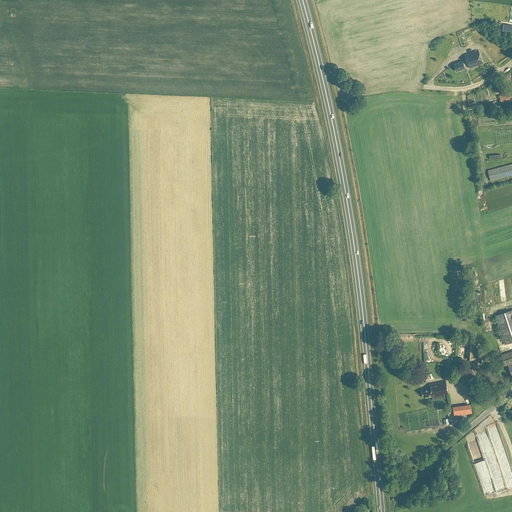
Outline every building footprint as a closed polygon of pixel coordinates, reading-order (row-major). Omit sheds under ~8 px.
[(470,68),(483,63),(479,50),(465,55),(466,60),(454,64),(457,71),(465,68),(465,66),(468,65),(470,68)] [(509,94),(511,93),(510,89),(504,90),(505,94),(500,96),(501,100),(508,98),(507,95),(509,95),(509,94)] [(491,181),(511,175),(511,164),(488,170),(491,181)] [(505,344),(511,342),(511,309),(495,316),(505,344)] [(482,364),(482,358),(477,357),(477,356),(474,356),(475,345),(467,344),(467,356),(468,356),(467,359),(475,360),(475,364),(482,364)] [(505,366),(511,363),(511,351),(501,355),(505,366)] [(458,372),(470,375),(471,370),(462,368),(463,359),(458,358),(458,372)] [(470,376),(458,373),(456,380),(460,381),(464,382),(468,383),(470,376)] [(432,397),(448,394),(446,382),(430,385),(431,388),(422,390),(424,398),(432,396),(432,397)] [(455,416),(472,414),(471,406),(454,408),(455,416)] [(496,453),(487,455),(495,492),(508,489),(507,483),(503,484),(496,453)]
